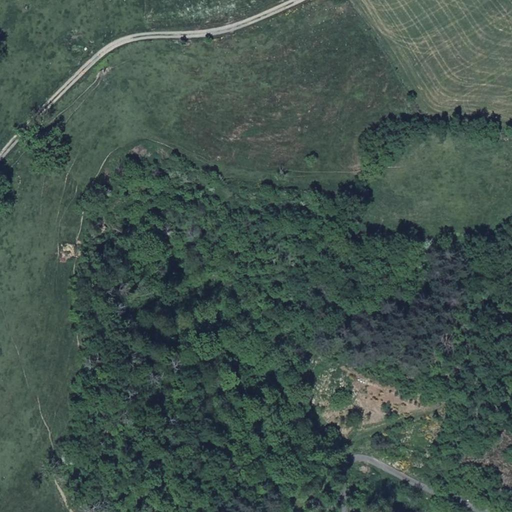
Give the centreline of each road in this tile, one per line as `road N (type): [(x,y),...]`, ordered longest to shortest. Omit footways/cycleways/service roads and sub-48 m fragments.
road 1 (track): [(294,0),(198,39),(147,38),(110,48),(0,160)]
road 2 (unclassified): [(481,511),(355,459),(338,472),(333,511)]
